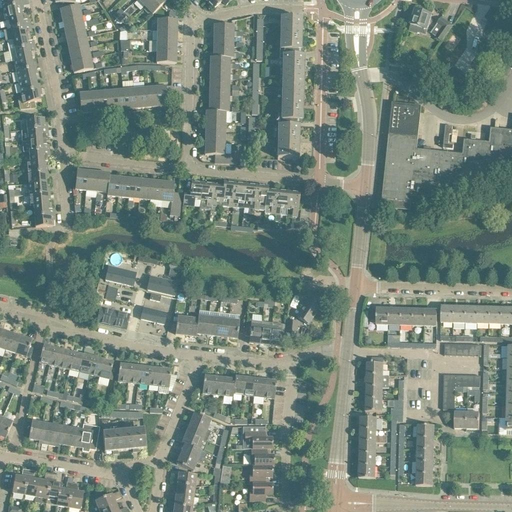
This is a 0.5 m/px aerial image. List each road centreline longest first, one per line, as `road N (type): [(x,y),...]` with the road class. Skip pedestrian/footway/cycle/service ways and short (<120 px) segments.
road 1 (residential): [(0,307),(201,357)]
road 2 (unclassified): [(509,507),(332,502)]
road 3 (residential): [(322,19),(318,182)]
road 4 (residential): [(511,290),(355,286)]
road 5 (residential): [(61,153),(38,0)]
road 6 (residential): [(287,511),(291,358)]
road 7 (tertiary): [(332,502),(348,352)]
road 8 (residential): [(318,182),(188,169)]
road 9 (tertiary): [(365,185),(369,116),(357,56)]
road 10 (residential): [(188,169),(61,153)]
road 11 (residential): [(120,472),(0,454)]
